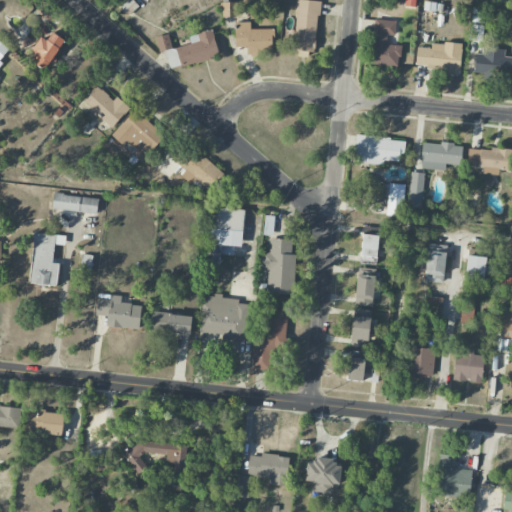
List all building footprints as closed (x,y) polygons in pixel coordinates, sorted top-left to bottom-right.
[(125,0),(118,7),(127,17),(139,6),(133,0),(125,0)] [(319,1),(300,0),(296,0),(294,51),(316,52),(319,1)] [(238,17),(237,2),(221,3),(221,18),(238,17)] [(401,45),(386,45),(387,35),(395,35),(396,21),(373,20),(371,65),(400,66),(401,45)] [(235,22),(235,47),(247,47),(247,54),(273,54),(273,29),(250,29),(250,22),(235,22)] [(469,40),(482,41),(483,25),(470,24),(469,40)] [(219,57),(212,30),(189,36),(191,44),(172,49),(168,34),(156,37),(160,52),(165,51),(169,69),(219,57)] [(48,41),(41,37),(32,51),(40,55),(35,64),(43,69),(47,62),(51,64),(65,40),(52,32),(48,41)] [(0,78),(0,62),(11,50),(0,41),(0,78)] [(460,72),(462,45),(431,42),(431,49),(417,47),(415,68),(460,72)] [(475,54),(474,73),(484,73),(484,77),(511,78),(511,57),(504,57),(504,49),(488,48),(487,54),(475,54)] [(129,108),(117,97),(113,101),(96,85),(82,101),(111,128),(129,108)] [(132,155),(142,163),(165,135),(133,110),(114,133),(136,151),(132,155)] [(383,164),(384,160),(403,161),(404,139),(355,136),(353,163),(383,164)] [(422,142),(420,169),(445,171),(446,164),(461,165),(463,145),(422,142)] [(191,184),(195,180),(207,190),(222,174),(193,148),(178,165),(185,171),(181,175),(191,184)] [(468,148),(467,166),(483,167),(483,174),(499,175),(499,170),(510,170),(511,150),(468,148)] [(422,208),(423,173),(410,172),(409,208),(422,208)] [(404,184),(389,184),(387,216),(403,216),(404,184)] [(52,209),(97,214),(98,198),(53,194),(52,209)] [(233,255),(234,246),(241,246),(245,210),(216,207),(214,229),(210,229),(209,240),(221,241),(220,254),(233,255)] [(66,236),(35,232),(29,283),(57,286),(60,264),(53,263),(55,245),(65,246),(66,236)] [(379,235),(362,234),(361,260),(377,260),(379,235)] [(267,293),(294,294),(295,254),(291,254),(292,239),(270,239),(269,253),(262,252),(261,270),(268,270),(267,293)] [(427,249),(424,281),(443,283),(446,246),(436,245),(435,250),(427,249)] [(464,279),(484,281),(487,258),(467,255),(464,279)] [(373,306),(375,275),(357,274),(356,305),(373,306)] [(139,330),(141,305),(121,303),(122,296),(98,294),(96,315),(107,316),(106,327),(139,330)] [(248,304),(239,304),(239,298),(202,296),(199,335),(245,339),(248,304)] [(427,318),(439,320),(442,299),(430,297),(427,318)] [(460,323),(474,324),(475,300),(461,299),(460,323)] [(499,336),(511,337),(511,307),(501,307),(499,336)] [(256,333),(253,369),(271,370),(273,348),(284,349),(287,311),(270,309),(268,334),(256,333)] [(369,333),(376,333),(377,327),(370,326),(371,310),(353,309),(351,346),(368,347),(369,333)] [(191,315),(152,313),(151,332),(190,333),(191,315)] [(509,351),(510,338),(498,337),(497,350),(509,351)] [(406,375),(433,376),(435,349),(408,347),(406,375)] [(482,382),(483,355),(474,355),(474,348),(455,347),(454,381),(482,382)] [(348,381),(378,382),(378,368),(365,368),(366,359),(349,358),(348,381)] [(21,409),(0,406),(0,427),(19,430),(21,409)] [(28,432),(62,436),(64,413),(30,410),(28,432)] [(184,443),(127,442),(127,460),(133,460),(133,472),(143,472),(143,453),(166,454),(166,471),(184,471),(184,443)] [(290,456),(260,454),(260,456),(249,455),(248,476),(236,475),(234,496),(249,497),(250,477),(272,479),(271,485),(287,486),(290,456)] [(472,470),(454,469),(455,456),(440,454),(436,495),(469,499),(472,470)] [(311,492),(332,493),(333,484),(340,484),(341,466),(333,466),(334,458),(315,457),(315,463),(307,463),(306,482),(312,482),(311,492)] [(107,460),(87,461),(87,471),(107,470),(107,460)] [(511,493),(503,493),(503,511),(511,511),(511,493)]
